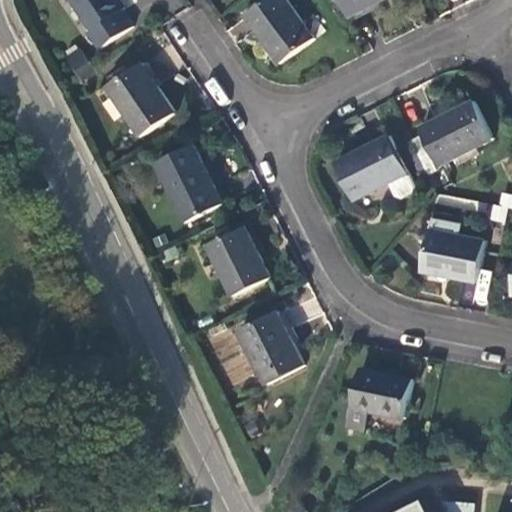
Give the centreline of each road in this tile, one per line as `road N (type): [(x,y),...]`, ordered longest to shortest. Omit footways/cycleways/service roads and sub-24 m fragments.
road 1 (secondary): [(0,39),(123,276),(232,511)]
road 2 (residential): [(264,139),(372,315),(511,349)]
road 3 (residential): [(511,8),(264,139)]
road 4 (residential): [(202,27),(264,139)]
